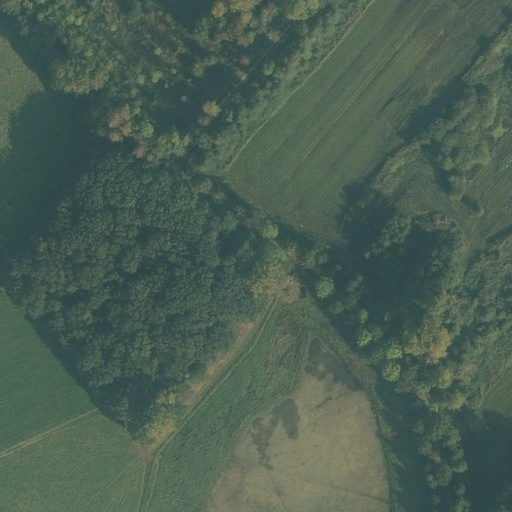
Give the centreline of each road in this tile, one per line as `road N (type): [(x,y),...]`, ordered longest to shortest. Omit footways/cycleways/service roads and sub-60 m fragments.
road 1 (track): [(174,168),(183,183),(315,270),(403,367),(424,401),(445,511)]
road 2 (track): [(174,168),(321,0)]
road 3 (track): [(16,258),(56,267),(183,183)]
